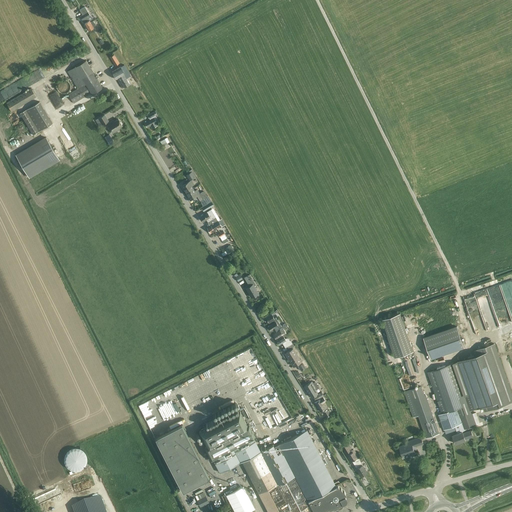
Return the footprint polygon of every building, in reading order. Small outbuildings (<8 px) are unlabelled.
[(79,9),(83,15),(80,16),(88,30),(94,27),(93,27),(96,26),(93,21),(90,22),(88,17),(90,15),(88,12),(84,6),(79,9)] [(56,65),(58,69),(78,57),(75,53),(56,65)] [(114,54),(110,57),(115,65),(119,63),(114,54)] [(86,60),(68,71),(78,89),(69,95),(74,104),(91,93),(92,94),(102,88),(86,60)] [(117,69),(112,72),(116,79),(117,79),(122,88),(127,85),(130,84),(126,78),(128,77),(129,79),(131,78),(128,73),(129,72),(124,64),(124,65),(122,61),(119,63),(115,65),(117,69)] [(18,82),(22,89),(38,80),(34,72),(18,82)] [(69,86),(69,84),(69,83),(68,82),(67,81),(66,80),(65,79),(64,79),(62,79),(61,79),(59,79),(58,80),(57,80),(56,81),(55,83),(55,84),(55,86),(55,87),(55,88),(56,90),(56,91),(58,92),(59,93),(60,93),(62,93),(63,93),(64,93),(66,92),(67,92),(68,90),(69,89),(69,88),(69,86)] [(61,106),(51,83),(44,86),(54,109),(61,106)] [(31,88),(6,104),(12,112),(36,97),(31,88)] [(33,135),(39,131),(52,123),(39,101),(20,113),(33,135)] [(108,121),(104,115),(96,120),(99,126),(101,125),(102,125),(108,121)] [(152,128),(158,125),(156,122),(157,122),(154,117),(149,120),(144,123),(147,127),(151,125),(152,128)] [(118,119),(112,123),(111,121),(106,124),(112,134),(117,131),(116,129),(122,126),(118,119)] [(46,137),(16,155),(29,177),(59,159),(46,137)] [(190,180),(195,177),(196,176),(193,171),(187,175),(190,180)] [(186,193),(193,189),(191,186),(194,184),(192,180),(182,186),(186,193)] [(201,200),(203,198),(206,196),(203,191),(199,193),(197,190),(195,191),(193,189),(186,193),(190,199),(196,196),(199,201),(201,200)] [(211,202),(207,196),(206,196),(203,198),(201,200),(202,203),(204,206),(211,202)] [(203,221),(206,219),(210,225),(211,225),(218,221),(211,209),(208,211),(208,212),(200,217),(203,221)] [(210,233),(214,230),(221,226),(218,221),(211,225),(212,226),(208,229),(210,233)] [(249,275),(244,277),(249,286),(245,289),(251,298),(255,296),(256,296),(255,295),(259,294),(255,287),(256,286),(254,283),(249,275)] [(473,306),(479,305),(475,294),(465,297),(470,313),(475,311),(473,306)] [(400,313),(381,320),(395,357),(414,351),(400,313)] [(272,314),(266,318),(269,322),(270,325),(268,327),(270,330),(272,329),(274,331),(278,329),(281,327),(279,322),(278,320),(277,318),(275,319),(272,314)] [(275,339),(280,337),(286,333),(284,330),(288,327),(287,325),(285,326),(279,330),(280,331),(277,333),(273,335),(275,339)] [(457,325),(423,337),(431,359),(464,347),(457,325)] [(281,338),(276,340),(279,345),(282,343),(283,344),(285,343),(286,344),(287,346),(293,343),(291,340),(290,340),(289,338),(288,338),(286,338),(285,339),(283,336),(281,338)] [(445,365),(427,372),(441,413),(439,414),(442,424),(444,429),(455,425),(456,428),(457,433),(453,435),(456,443),(465,440),(465,439),(473,437),(471,430),(463,433),(463,432),(470,427),(476,425),(472,413),(471,414),(470,410),(479,407),(483,406),(485,411),(511,401),(511,395),(494,343),(477,349),(479,354),(474,356),(445,365)] [(253,348),(221,362),(223,366),(227,364),(228,365),(232,365),(233,368),(233,371),(235,375),(241,375),(245,375),(245,372),(248,372),(248,369),(252,369),(257,369),(258,369),(262,369),(262,370),(263,370),(253,348)] [(292,349),(286,353),(289,358),(294,366),(298,363),(299,365),(298,366),(301,370),(305,368),(303,363),(302,362),(301,362),(296,354),(292,349)] [(313,391),(315,389),(318,388),(315,383),(313,384),(312,382),(304,386),(307,391),(311,389),(313,391)] [(419,416),(425,433),(426,438),(439,433),(429,404),(428,405),(421,386),(404,392),(413,418),(419,416)] [(176,388),(140,403),(144,413),(180,398),(176,388)] [(311,397),(317,393),(315,389),(313,391),(311,389),(307,391),(311,397)] [(321,392),(313,397),(315,400),(323,395),(321,392)] [(190,393),(187,394),(192,407),(196,405),(190,393)] [(320,399),(314,402),(320,411),(325,408),(322,403),(325,401),(323,397),(320,399)] [(330,509),(332,508),(334,508),(337,507),(339,508),(342,506),(342,504),(345,503),(346,498),(345,496),(346,494),(344,491),(342,490),(341,488),(339,487),(338,486),(336,487),(307,430),(274,447),(273,445),(260,451),(254,438),(255,437),(249,424),(247,425),(240,411),(235,413),(199,432),(207,447),(205,448),(211,460),(213,459),(220,473),(243,461),(268,511),(308,511),(313,510),(313,511),(321,511),(328,509),(330,509)] [(183,492),(209,478),(181,424),(155,438),(183,492)] [(408,456),(407,454),(411,453),(411,454),(415,453),(414,450),(416,449),(415,446),(423,444),(421,437),(410,441),(411,442),(399,446),(403,458),(408,456)] [(349,443),(342,447),(346,453),(345,453),(350,461),(358,457),(353,449),(350,451),(349,449),(351,447),(349,443)] [(83,450),(82,449),(80,449),(79,448),(77,448),(75,448),(73,448),(72,448),(70,449),(69,450),(67,451),(66,452),(65,454),(65,455),(64,457),(64,458),(64,460),(64,462),(65,463),(66,465),(66,466),(68,468),(69,469),(70,469),(71,470),(73,470),(75,471),(76,471),(78,470),(80,470),(81,469),(83,468),(84,467),(85,466),(86,464),(86,463),(87,461),(87,459),(87,458),(87,456),(86,454),(85,453),(84,452),(83,450)] [(358,458),(352,461),(356,468),(360,476),(367,472),(364,468),(358,458)] [(249,484),(252,483),(246,470),(243,471),(249,484)] [(243,486),(226,495),(234,511),(247,511),(255,508),(243,486)] [(195,496),(197,500),(200,507),(209,502),(206,496),(205,496),(203,492),(195,496)] [(256,492),(254,493),(258,500),(257,500),(260,505),(263,503),(256,492)] [(77,506),(72,508),(73,511),(106,511),(101,497),(96,499),(77,506)]
